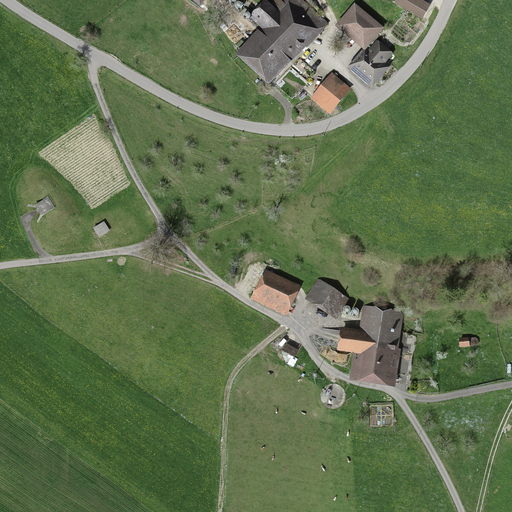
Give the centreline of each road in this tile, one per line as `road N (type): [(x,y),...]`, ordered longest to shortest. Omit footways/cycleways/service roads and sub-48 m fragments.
road 1 (unclassified): [(450,0),(418,57),(387,89),(338,122),(300,130),(247,126),(195,109),(6,0)]
road 2 (track): [(459,511),(400,400),(321,371),(295,331),(233,292)]
road 3 (track): [(92,52),(96,88),(145,194),(174,242),(233,292)]
road 4 (track): [(217,511),(225,391),(234,373),(288,327)]
road 5 (track): [(174,242),(0,268)]
road 6 (track): [(511,383),(433,401),(389,390)]
road 7 (track): [(233,292),(118,251)]
